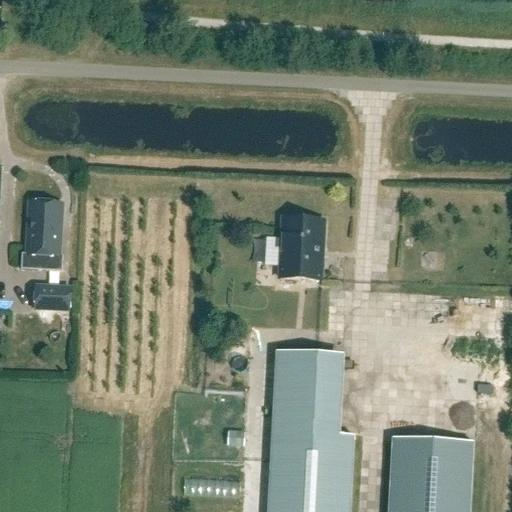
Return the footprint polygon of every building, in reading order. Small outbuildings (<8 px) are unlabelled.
[(60,257),(63,207),(30,205),(27,257),(23,256),(22,272),(62,274),(63,258),(60,257)] [(320,283),(323,223),(283,221),(280,281),(320,283)] [(69,314),(71,288),(34,286),(33,312),(69,314)] [(229,433),(228,448),(243,448),(244,434),(229,433)] [(349,511),(354,438),(272,434),(268,511),(349,511)] [(393,440),(388,511),(469,511),(473,445),(393,440)]
